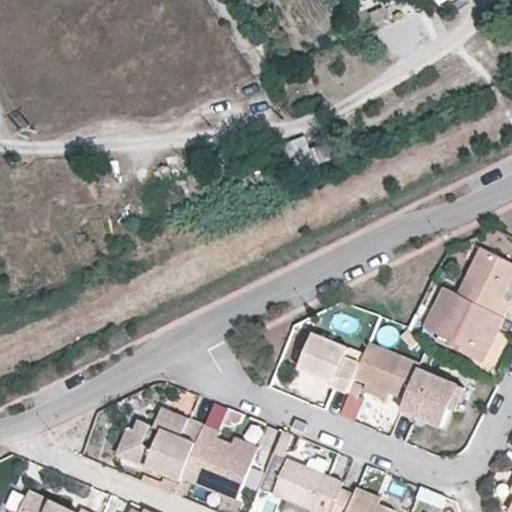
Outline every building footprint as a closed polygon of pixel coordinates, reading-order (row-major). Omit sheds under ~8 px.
[(291,61),(286,50),(277,54),(280,64),(291,61)] [(284,143),(291,156),(308,146),(301,133),(284,143)] [(113,182),(109,159),(96,161),(100,185),(113,182)] [(190,163),(172,171),(176,181),(165,186),(153,191),(166,217),(213,194),(201,171),(196,174),(190,163)] [(176,181),(172,171),(168,163),(157,168),(165,186),(176,181)] [(461,294),(505,316),(511,301),(511,263),(483,248),(461,294)] [(483,361),(506,317),(505,316),(461,294),(447,287),(426,327),(441,334),(452,339),(450,344),(483,361)] [(409,330),(420,342),(426,337),(418,329),(421,321),(415,318),(410,327),(409,326),(409,330)] [(413,347),(420,342),(409,330),(403,334),(413,347)] [(335,387),(349,393),(357,375),(361,363),(347,357),(350,349),(315,333),(302,366),(319,373),(338,381),(335,387)] [(439,339),(450,344),(452,339),(441,334),(439,339)] [(419,369),(421,364),(370,342),(361,363),(357,375),(368,381),(391,390),(407,398),(419,369)] [(407,398),(403,409),(444,425),(451,407),(460,385),(419,369),(407,398)] [(316,380),(335,387),(338,381),(319,373),(316,380)] [(388,398),(391,390),(368,381),(365,388),(388,398)] [(460,385),(451,407),(458,410),(468,388),(460,385)] [(340,415),(349,393),(335,387),(327,409),(340,415)] [(354,420),(364,400),(349,393),(340,415),(354,420)] [(184,476),(205,426),(163,408),(156,426),(140,419),(135,430),(128,449),(152,458),(149,466),(183,480),(184,476)] [(238,498),(257,453),(233,444),(217,438),(219,431),(205,426),(184,476),(238,498)] [(128,449),(135,430),(129,428),(119,453),(149,466),(152,458),(128,449)] [(284,457),(294,434),(285,430),(275,453),(284,457)] [(257,453),(259,447),(235,438),(233,444),(257,453)] [(315,509),(328,476),(289,459),(275,491),(315,509)] [(321,511),(331,511),(342,489),(344,483),(328,476),(315,509),(321,511)] [(165,478),(160,487),(177,494),(181,485),(165,478)] [(181,485),(177,494),(183,496),(188,484),(182,481),(181,485)] [(356,495),(380,505),(383,497),(359,487),(356,495)] [(331,511),(396,511),(380,505),(356,495),(342,489),(331,511)] [(88,511),(83,509),(81,511),(67,511),(69,508),(31,491),(21,511),(88,511)]
